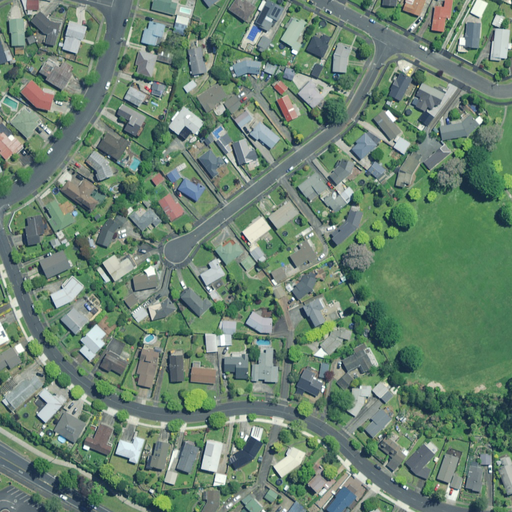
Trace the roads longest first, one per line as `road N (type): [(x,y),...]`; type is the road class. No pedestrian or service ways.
road 1 (residential): [(449,511),(384,482),(325,430),(284,412),(161,414),(89,387),(49,348),(0,237)]
road 2 (residential): [(391,38),(340,125),(176,250)]
road 3 (residential): [(0,201),(43,172),(89,105),(121,9)]
road 4 (residential): [(391,38),(491,88),(511,89)]
